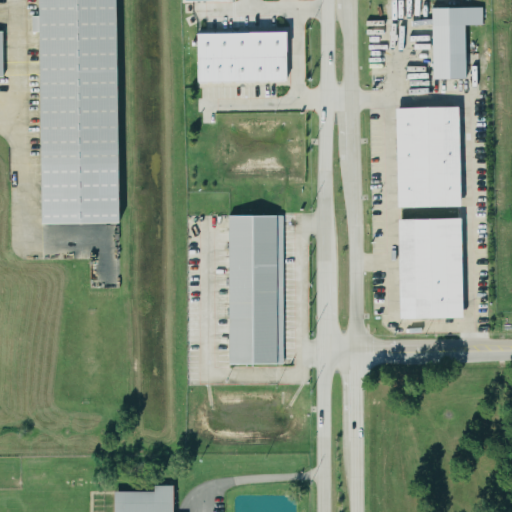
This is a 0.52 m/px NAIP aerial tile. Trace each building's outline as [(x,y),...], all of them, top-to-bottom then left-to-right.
[(46,33),(48,227),(126,226),(124,0),(40,0),(45,0),(45,17),(36,17),(36,33),(46,33)] [(436,9),(437,81),(471,80),(470,26),(486,26),(486,8),(436,9)] [(0,78),(8,78),(7,33),(0,32),(0,78)] [(201,35),(202,84),(292,83),(291,34),(201,35)] [(401,110),(403,210),(467,209),(465,108),(401,110)] [(233,367),(287,367),(286,317),(282,317),(282,217),(233,217),(233,367)] [(404,221),(405,321),(469,320),(467,220),(404,221)] [(119,492),(119,511),(177,511),(178,486),(159,486),(159,491),(119,492)]
